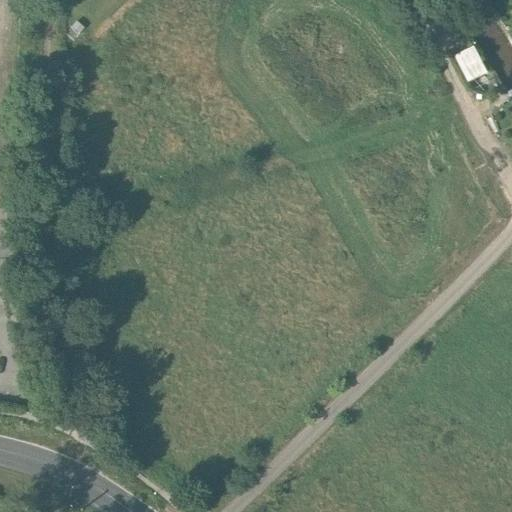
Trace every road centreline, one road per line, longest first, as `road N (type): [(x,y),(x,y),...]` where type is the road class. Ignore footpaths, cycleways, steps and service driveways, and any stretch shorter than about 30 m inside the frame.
road 1 (track): [(49,0),(51,332),(102,492)]
road 2 (secondary): [(129,511),(63,471),(0,450)]
